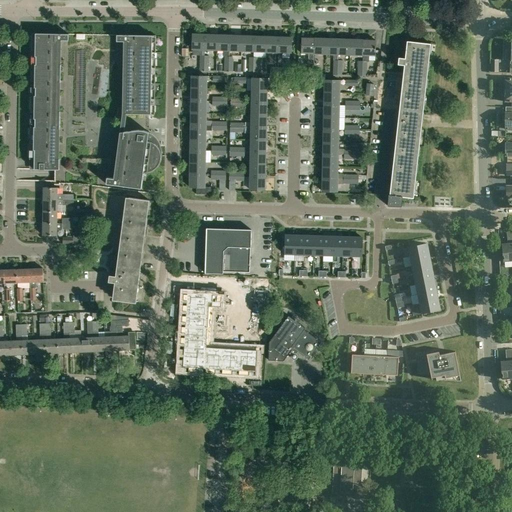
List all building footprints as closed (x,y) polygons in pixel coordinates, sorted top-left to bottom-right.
[(34,169),(54,170),(55,170),(57,41),(68,41),(68,34),(35,34),(35,41),(31,40),(29,159),(34,159),(34,169)] [(192,49),(204,50),(205,35),(192,34),(192,49)] [(155,36),(116,35),(116,42),(124,42),(127,42),(126,114),(154,115),(155,36)] [(217,35),(205,35),(204,50),(216,50),(217,35)] [(217,35),(216,50),(229,51),(229,35),(217,35)] [(242,36),(229,35),(229,51),(241,51),(242,36)] [(241,51),(254,52),(254,36),(242,36),(241,51)] [(266,37),(254,36),(254,52),(266,52),(266,37)] [(279,37),(266,37),(266,52),(278,52),(279,37)] [(278,52),(291,53),(291,38),(279,37),(278,52)] [(313,60),(313,54),(314,38),(301,38),(301,53),(308,54),(308,59),(313,60)] [(313,54),(325,54),(326,39),(314,38),(313,54)] [(338,39),(326,39),(325,54),(333,54),(333,60),(338,61),(338,55),(338,39)] [(351,40),(338,39),(338,55),(350,55),(351,40)] [(350,55),(362,55),(363,40),(351,40),(350,55)] [(375,41),(363,40),(362,55),(362,62),(366,62),(368,62),(369,56),(375,56),(375,41)] [(413,198),(430,44),(409,42),(393,194),(388,193),(387,204),(401,206),(402,196),(413,198)] [(333,60),(333,67),(337,67),(337,69),(341,69),(342,61),(338,61),(333,60)] [(362,68),(362,70),(366,70),(366,62),(362,62),(358,61),(358,68),(362,68)] [(337,69),(337,67),(333,67),(333,75),(341,76),(341,69),(337,69)] [(366,76),(366,70),(362,70),(362,68),(358,68),(358,76),(366,76)] [(312,69),(305,69),(305,77),(313,77),(313,73),(312,73),(312,69)] [(320,69),(312,69),(312,73),(313,73),(313,77),(320,77),(320,69)] [(206,76),(191,76),(191,88),(206,88),(206,76)] [(251,90),(266,90),(267,78),(252,78),(251,90)] [(324,80),(324,92),(339,92),(339,80),(324,80)] [(206,88),(191,88),(191,101),(206,101),(206,88)] [(266,103),(266,90),(251,90),(251,103),(266,103)] [(339,92),(324,92),(324,105),(339,105),(339,92)] [(206,101),(191,101),(191,113),(206,113),(206,108),(212,108),(212,105),(212,102),(206,102),(206,101)] [(266,103),(251,103),(251,115),(266,115),(266,103)] [(339,105),(324,105),(324,117),(339,117),(339,105)] [(206,113),(191,113),(190,125),(205,125),(206,113)] [(511,113),(505,113),(505,116),(503,116),(503,124),(505,124),(505,126),(507,126),(507,129),(511,129),(511,113)] [(266,115),(251,115),(251,127),(266,127),(266,115)] [(339,117),(324,117),(323,129),(338,130),(339,117)] [(205,125),(190,125),(190,138),(205,138),(205,131),(211,131),(211,130),(211,126),(205,125)] [(265,140),(266,127),(251,127),(250,140),(265,140)] [(323,129),(323,142),(338,142),(338,130),(323,129)] [(106,178),(105,184),(141,189),(143,174),(146,173),(150,173),(153,171),(156,169),(158,166),(159,163),(160,160),(160,156),(160,153),(158,149),(156,147),(153,144),(150,143),(147,142),(148,132),(145,131),(143,131),(140,130),(137,130),(127,131),(123,132),(122,139),(117,179),(114,179),(106,178)] [(205,138),(190,138),(190,150),(205,150),(205,138)] [(265,140),(250,140),(250,152),(265,152),(265,140)] [(338,142),(323,142),(323,154),(338,154),(338,142)] [(505,154),(505,156),(511,156),(511,142),(505,143),(505,145),(502,145),(502,155),(505,154)] [(205,150),(190,150),(190,162),(205,163),(205,150)] [(265,152),(250,152),(250,164),(265,165),(265,152)] [(338,154),(323,154),(323,166),(338,167),(338,154)] [(205,163),(190,162),(190,175),(205,175),(205,163)] [(265,165),(250,164),(250,177),(265,177),(265,165)] [(323,166),(322,179),(337,179),(338,167),(323,166)] [(205,175),(190,175),(189,187),(196,187),(196,194),(211,194),(211,187),(204,187),(205,175)] [(265,189),(265,177),(250,177),(249,189),(265,189)] [(337,179),(322,179),(322,191),(337,191),(337,179)] [(43,187),(43,199),(57,199),(57,200),(73,200),(73,194),(57,194),(57,188),(43,187)] [(115,300),(135,303),(148,200),(128,198),(115,300)] [(43,199),(43,211),(56,211),(57,205),(73,205),(73,200),(57,200),(57,199),(43,199)] [(43,211),(42,223),(56,223),(56,211),(43,211)] [(62,229),(72,229),(72,224),(61,224),(56,224),(56,223),(42,223),(42,235),(56,235),(56,230),(62,230),(62,229)] [(223,272),(249,272),(250,248),(251,230),(206,228),(205,273),(223,274),(223,272)] [(511,231),(507,232),(508,244),(502,244),(503,262),(511,260),(511,231)] [(284,254),(294,255),(294,236),(284,236),(284,254)] [(304,236),(294,236),(294,255),(303,255),(304,236)] [(313,255),(314,237),(304,236),(303,255),(313,255)] [(323,255),(323,237),(314,237),(313,255),(323,255)] [(323,255),(333,256),(333,237),(323,237),(323,255)] [(343,238),(333,237),(333,256),(342,256),(343,238)] [(342,256),(352,256),(353,238),(343,238),(342,256)] [(362,238),(353,238),(352,256),(362,257),(362,238)] [(408,247),(410,256),(428,253),(426,243),(408,247)] [(430,262),(428,253),(410,256),(412,266),(430,262)] [(412,266),(414,275),(432,272),(430,262),(412,266)] [(35,288),(35,282),(43,281),(42,268),(29,269),(30,282),(29,282),(30,300),(35,300),(34,288),(35,288)] [(16,269),(3,270),(4,283),(17,283),(16,269)] [(29,269),(16,269),(17,283),(29,282),(30,282),(29,269)] [(434,281),(432,272),(414,275),(416,285),(434,281)] [(416,285),(417,295),(436,291),(434,281),(416,285)] [(417,295),(419,304),(438,301),(436,291),(417,295)] [(185,338),(184,361),(205,363),(205,367),(217,368),(217,363),(229,364),(229,368),(242,369),(242,365),(255,366),(256,346),(210,344),(212,306),(221,306),(222,295),(193,293),(192,304),(187,304),(186,325),(190,326),(190,338),(185,338)] [(419,304),(421,314),(440,310),(438,301),(419,304)] [(288,316),(269,342),(268,360),(283,361),(289,353),(291,354),(291,356),(291,357),(292,359),(293,359),(295,360),(296,359),(297,358),(298,356),(297,355),(297,354),(298,351),(308,359),(314,352),(316,351),(315,349),(321,342),(304,330),(305,328),(288,316)] [(106,351),(117,350),(116,320),(110,320),(111,336),(105,336),(106,351)] [(128,320),(116,320),(117,350),(129,350),(128,335),(122,336),(122,326),(128,326),(128,320)] [(94,351),(106,351),(105,336),(98,337),(98,321),(92,321),(93,333),(93,337),(94,351)] [(34,354),(46,353),(45,339),(44,323),(40,323),(39,324),(40,339),(33,340),(34,354)] [(46,353),(58,353),(57,339),(51,339),(50,323),(45,323),(44,323),(45,339),(46,353)] [(22,354),(34,354),(33,340),(27,340),(26,324),(21,324),(21,335),(21,340),(22,354)] [(64,338),(57,339),(58,353),(70,352),(69,338),(69,333),(63,334),(64,338)] [(70,352),(82,352),(81,337),(69,338),(70,352)] [(82,352),(94,351),(93,337),(81,337),(82,352)] [(0,355),(10,355),(9,341),(0,340),(0,355)] [(10,355),(22,354),(21,340),(9,341),(10,355)] [(505,350),(506,361),(501,361),(502,379),(511,377),(511,360),(511,349),(505,350)] [(439,351),(418,355),(417,374),(431,375),(432,380),(461,381),(455,351),(440,354),(439,351)] [(363,373),(364,355),(352,354),(351,373),(363,373)] [(363,373),(374,374),(375,355),(364,355),(363,373)] [(387,356),(375,355),(374,374),(386,375),(387,356)] [(398,375),(399,357),(387,356),(386,375),(398,375)] [(333,480),(332,493),(360,494),(361,482),(362,470),(363,457),(334,455),(334,468),(333,480)]
